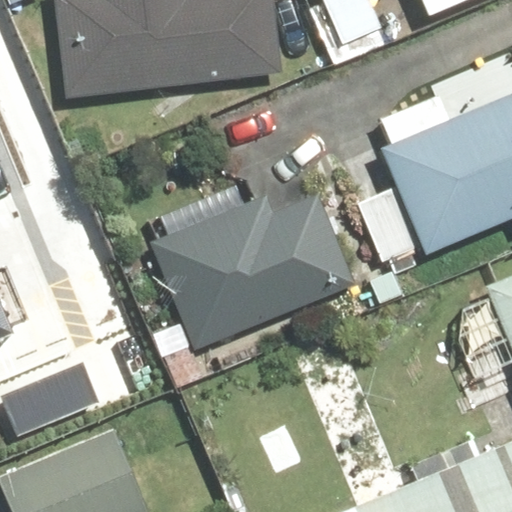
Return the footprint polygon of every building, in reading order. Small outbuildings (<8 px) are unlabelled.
[(59,0),(65,89),(292,74),(286,0),(59,0)] [(357,0),(306,0),(327,44),(369,26),(357,0)] [(464,0),(433,0),(439,12),(464,0)] [(452,80),(381,106),(437,253),(511,224),(511,93),(464,112),(452,80)] [(49,124),(0,146),(0,224),(31,291),(109,254),(49,124)] [(319,168),(164,237),(210,339),(365,270),(319,168)] [(511,268),(488,278),(511,340),(511,268)] [(139,425),(4,477),(17,511),(167,511),(173,510),(139,425)] [(511,436),(312,511),(506,511),(511,510),(511,436)]
